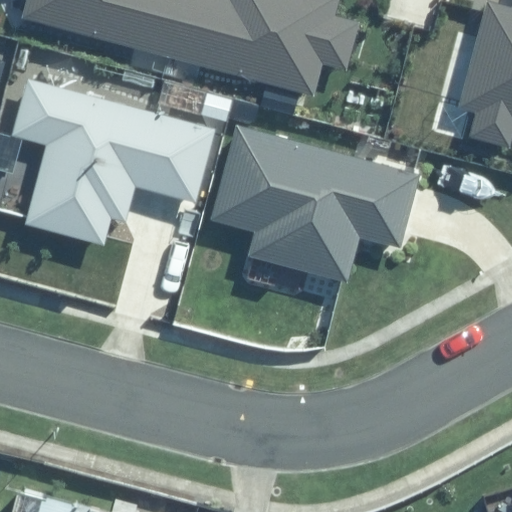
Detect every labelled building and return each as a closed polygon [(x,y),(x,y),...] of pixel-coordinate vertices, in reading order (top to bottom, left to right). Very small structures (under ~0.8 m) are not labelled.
[(331,7),(304,0),(0,0),(0,25),(303,108),(331,7)] [(511,117),(511,0),(440,0),(407,115),(504,144),(511,117)] [(201,129),(16,77),(0,134),(35,144),(12,228),(91,250),(101,216),(112,219),(123,181),(182,198),(201,129)] [(400,253),(420,185),(228,127),(202,215),(251,229),(240,263),(338,292),(353,239),(400,253)] [(94,511),(20,489),(13,511),(94,511)]
